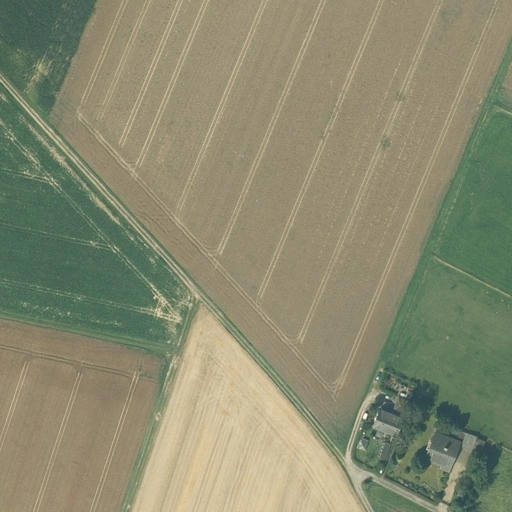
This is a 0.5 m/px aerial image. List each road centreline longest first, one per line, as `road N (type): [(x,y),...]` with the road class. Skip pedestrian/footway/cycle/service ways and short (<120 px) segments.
road 1 (track): [(0,75),(314,421),(371,511)]
road 2 (track): [(344,461),(511,47)]
road 3 (track): [(197,293),(125,511)]
road 4 (track): [(178,347),(0,310)]
